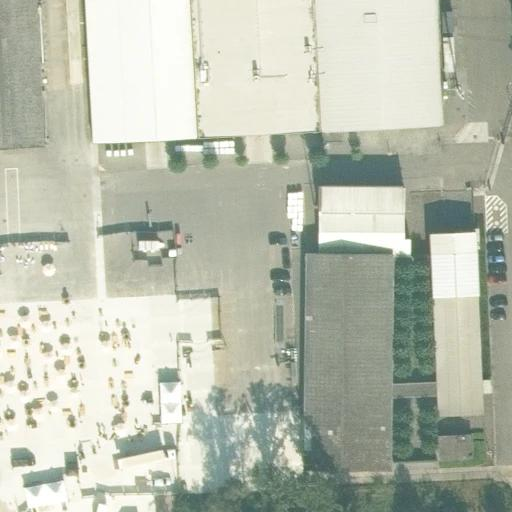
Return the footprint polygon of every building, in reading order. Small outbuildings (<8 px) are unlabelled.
[(33,0),(0,0),(0,148),(40,146),(33,0)] [(310,0),(83,0),(91,144),(317,130),(310,0)] [(341,130),(441,125),(434,0),(313,0),(320,132),(321,132),(322,143),(341,142),(341,130)] [(444,72),(454,71),(452,37),(442,38),(444,72)] [(248,150),(268,149),(267,134),(248,135),(248,150)] [(401,187),(319,186),(317,253),(304,254),(301,469),(390,470),(389,397),(435,394),(436,417),(480,413),(481,393),(488,393),(488,379),(480,379),(474,233),(429,234),(428,255),(408,256),(408,239),(402,239),(401,187)] [(0,437),(211,426),(206,299),(0,312),(0,437)] [(436,436),(437,461),(469,460),(468,454),(471,454),(471,434),(436,436)] [(485,511),(485,494),(445,495),(445,492),(430,493),(430,511),(485,511)] [(10,503),(15,511),(155,511),(154,497),(65,499),(65,501),(10,503)] [(316,511),(334,511),(334,498),(316,499),(316,511)]
